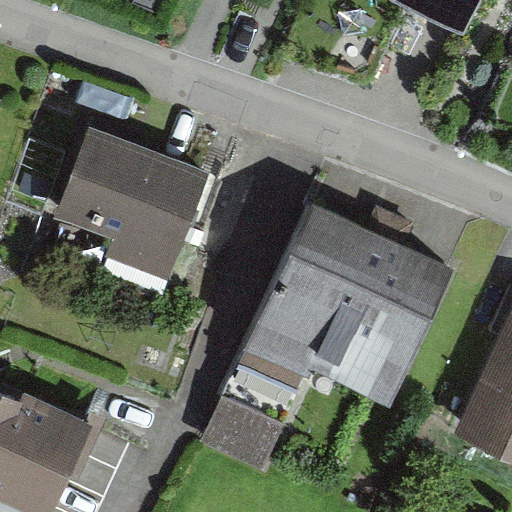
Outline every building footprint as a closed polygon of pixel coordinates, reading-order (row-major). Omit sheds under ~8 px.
[(506,0),(392,0),(488,42),(506,0)] [(101,135),(74,222),(196,259),(223,172),(101,135)] [(480,273),(319,204),(266,328),(427,396),(480,273)] [(511,340),(474,425),(511,441),(511,340)] [(87,511),(119,432),(0,384),(0,485),(67,511),(87,511)]
